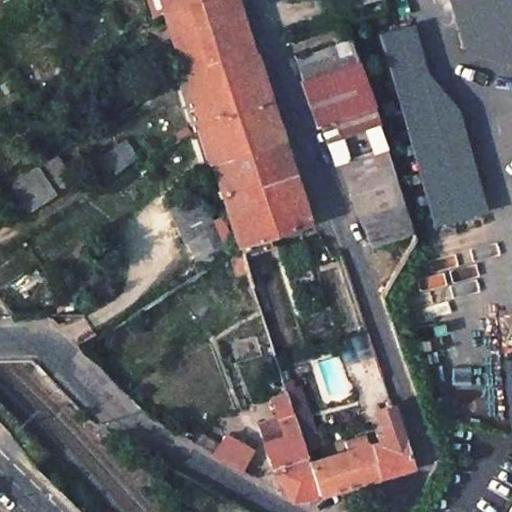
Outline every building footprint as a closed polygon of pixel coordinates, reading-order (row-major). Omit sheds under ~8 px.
[(149,0),(155,15),(202,0),(149,0)] [(226,0),(202,0),(155,15),(175,76),(245,56),(237,31),(226,0)] [(511,0),(443,0),(458,47),(511,59),(511,0)] [(404,27),(375,36),(430,227),(479,214),(449,110),(417,73),(404,27)] [(281,65),(290,88),(319,78),(322,78),(314,54),(281,65)] [(245,56),(175,76),(191,122),(260,102),(253,82),(245,56)] [(322,78),(319,78),(290,88),(308,133),(324,128),(367,115),(352,68),(322,78)] [(260,102),(191,122),(205,164),(273,143),(266,122),(260,102)] [(367,115),(324,128),(335,164),(378,151),(367,115)] [(273,143),(205,164),(220,213),(255,203),(251,188),(284,178),(280,164),(273,143)] [(118,144),(96,158),(108,176),(130,161),(118,144)] [(327,166),(344,222),(344,223),(356,253),(405,236),(378,151),(335,164),(327,166)] [(49,161),(4,189),(21,216),(48,199),(46,196),(63,184),(49,161)] [(284,178),(251,188),(255,203),(289,192),(284,178)] [(255,203),(220,213),(232,249),(233,255),(243,251),(241,247),(261,241),(301,229),(295,210),(289,192),(255,203)] [(189,193),(159,209),(176,247),(184,243),(200,265),(222,252),(217,241),(213,244),(189,193)] [(261,241),(241,247),(243,251),(233,255),(235,259),(264,250),(261,241)] [(244,262),(236,264),(245,292),(253,290),(244,262)] [(511,356),(502,358),(508,433),(511,434),(511,356)] [(276,394),(264,399),(276,439),(256,446),(263,467),(287,500),(306,494),(299,470),(276,394)] [(385,407),(365,413),(371,437),(374,435),(377,446),(358,451),(369,477),(385,473),(404,468),(385,407)] [(209,447),(152,414),(144,419),(198,451),(234,472),(244,455),(214,438),(209,447)] [(299,470),(306,494),(342,485),(369,477),(358,451),(299,470)]
